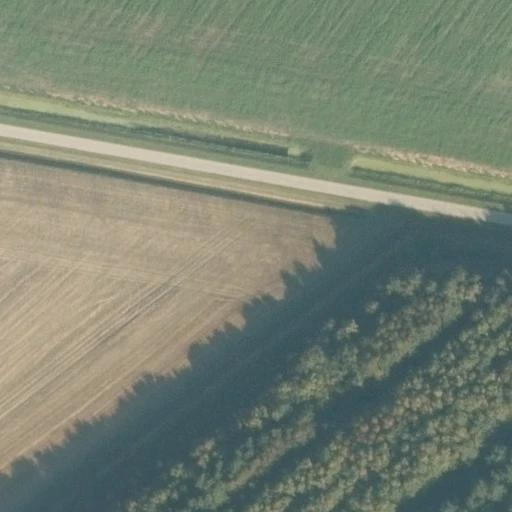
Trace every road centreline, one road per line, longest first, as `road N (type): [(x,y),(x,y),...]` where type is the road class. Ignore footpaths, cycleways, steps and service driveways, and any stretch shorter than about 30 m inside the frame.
road 1 (track): [(65,511),(415,239),(511,257)]
road 2 (unclassified): [(511,222),(0,133)]
